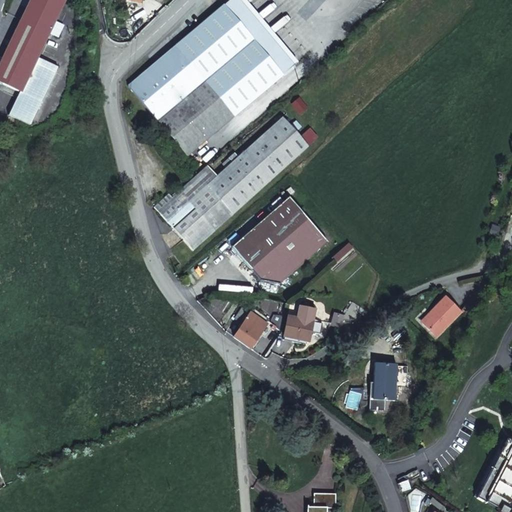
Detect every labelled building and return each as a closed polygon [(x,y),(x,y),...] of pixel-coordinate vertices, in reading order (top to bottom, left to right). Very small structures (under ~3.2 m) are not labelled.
[(0,82),(19,92),(8,115),(29,124),(56,67),(37,58),(65,1),(63,0),(29,0),(0,61),(0,82)] [(230,0),(223,6),(282,76),(295,65),(239,0),(230,0)] [(187,156),(282,76),(223,6),(128,86),(170,137),(187,156)] [(153,207),(192,250),(308,147),(281,117),(237,157),(233,153),(221,164),(225,168),(216,176),(206,166),(171,198),(168,194),(153,207)] [(326,242),(307,220),(287,198),(231,247),(259,279),(279,285),(326,242)] [(348,243),(332,257),(336,262),(352,248),(348,243)] [(201,299),(196,301),(199,303),(201,305),(209,301),(207,297),(201,299)] [(446,298),(432,311),(435,313),(424,325),(437,337),(461,313),(446,298)] [(474,307),(470,303),(464,309),(470,315),(474,307)] [(287,317),(283,337),(300,340),(308,342),(310,333),(319,334),(322,324),(311,322),(314,310),(298,306),(296,319),(287,317)] [(233,338),(250,349),(258,336),(267,323),(268,321),(254,311),(251,314),(242,308),(234,319),(242,325),(233,338)] [(435,313),(432,311),(421,322),(424,325),(435,313)] [(278,331),(281,316),(272,315),(268,321),(267,323),(272,327),(278,331)] [(343,317),(337,315),(334,326),(341,328),(343,317)] [(264,340),(272,327),(267,323),(258,336),(264,340)] [(407,384),(407,367),(396,366),(396,364),(374,363),(374,370),(373,382),(373,411),(384,412),(385,400),(395,400),(395,384),(407,384)] [(511,511),(511,441),(504,437),(474,495),(497,507),(496,508),(504,511),(511,511)] [(408,481),(398,484),(400,492),(410,489),(408,481)]
